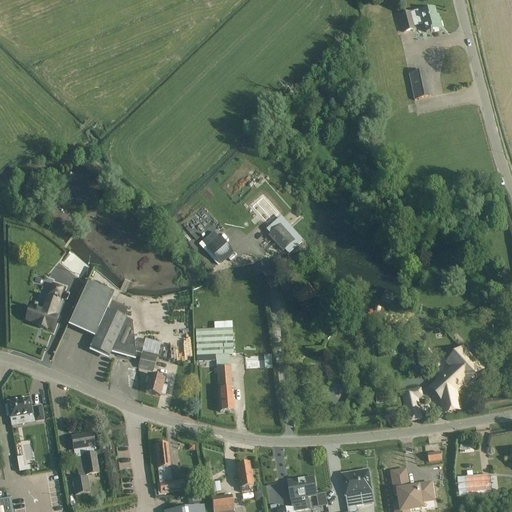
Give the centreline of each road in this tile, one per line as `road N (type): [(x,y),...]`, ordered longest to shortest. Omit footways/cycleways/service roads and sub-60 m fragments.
road 1 (unclassified): [(0,357),(143,412),(230,435),(346,440),(511,415)]
road 2 (unclassified): [(511,194),(457,0)]
